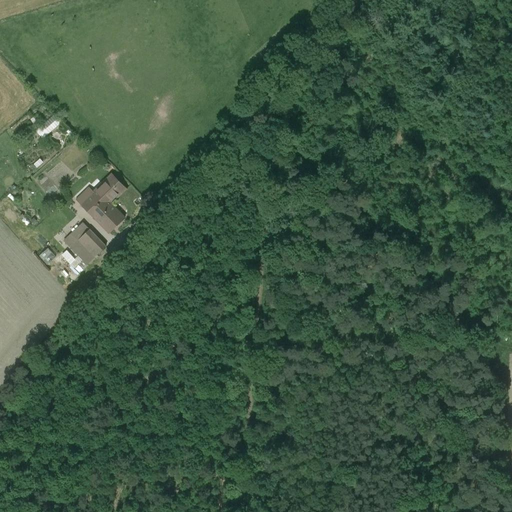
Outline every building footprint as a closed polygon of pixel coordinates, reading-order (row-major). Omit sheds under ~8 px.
[(52,116),(36,131),(44,138),(59,124),(52,116)] [(91,195),(82,204),(96,218),(111,204),(127,189),(112,174),(91,195)] [(86,190),(77,199),(82,204),(91,195),(86,190)] [(111,204),(96,218),(110,232),(124,218),(111,204)] [(83,223),(64,240),(88,265),(95,258),(78,241),(90,230),(83,223)] [(106,247),(90,230),(78,241),(95,258),(106,247)] [(45,246),(37,254),(51,270),(60,261),(45,246)] [(70,264),(76,259),(68,249),(62,254),(70,264)]
